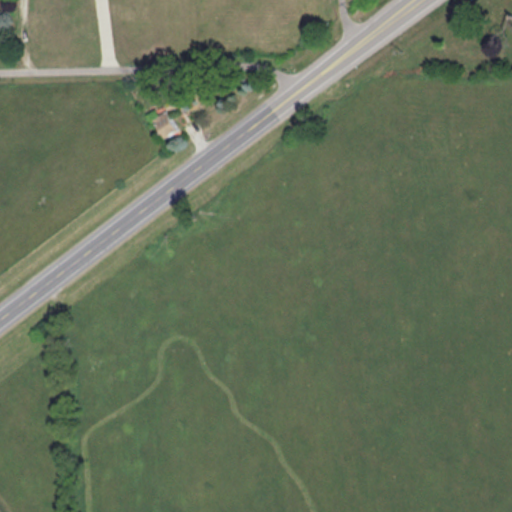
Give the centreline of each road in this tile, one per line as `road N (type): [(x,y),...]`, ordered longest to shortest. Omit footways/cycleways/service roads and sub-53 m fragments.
road 1 (secondary): [(0,319),(299,91)]
road 2 (residential): [(0,73),(259,67),(299,91)]
